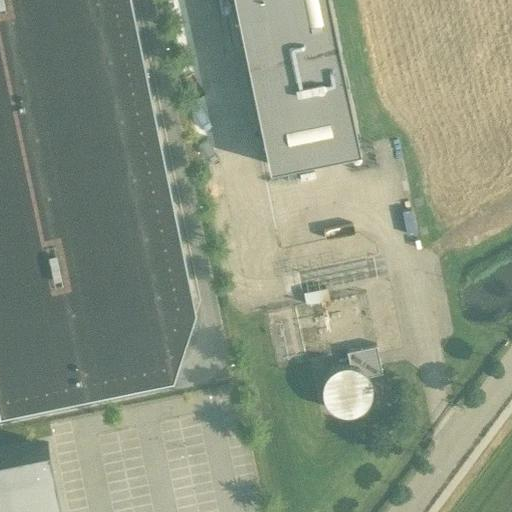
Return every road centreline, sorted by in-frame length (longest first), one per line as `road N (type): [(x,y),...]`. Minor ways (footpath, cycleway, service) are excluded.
road 1 (unknown): [(202,0),(239,185),(253,211),(345,211),(373,222),(395,248),(445,468)]
road 2 (unclassified): [(411,511),(511,380)]
